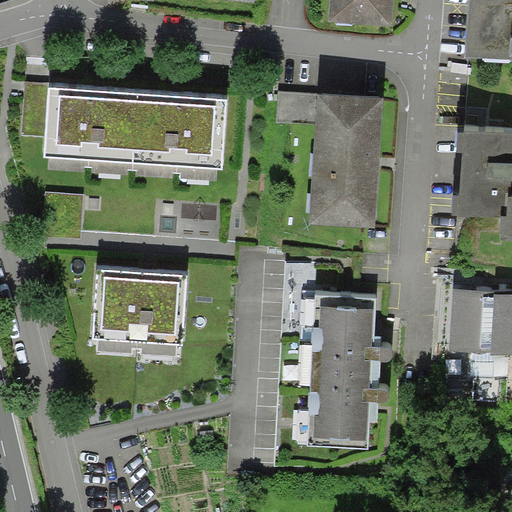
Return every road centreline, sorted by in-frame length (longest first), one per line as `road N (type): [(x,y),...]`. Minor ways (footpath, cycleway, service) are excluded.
road 1 (residential): [(64,14),(426,53)]
road 2 (residential): [(70,511),(0,227)]
road 3 (residential): [(426,53),(411,314)]
